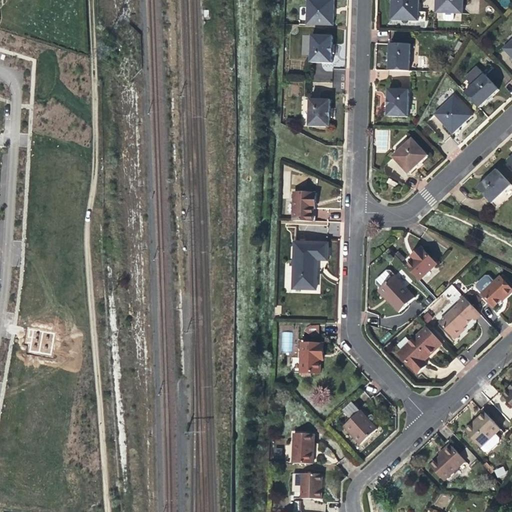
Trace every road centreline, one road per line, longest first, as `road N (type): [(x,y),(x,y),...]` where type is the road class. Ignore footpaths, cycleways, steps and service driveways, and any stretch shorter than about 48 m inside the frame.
road 1 (track): [(90,0),(96,171),(88,266),(105,511)]
road 2 (residential): [(0,71),(19,77),(0,318)]
road 3 (residential): [(425,419),(354,339),(355,211)]
road 4 (residential): [(355,211),(361,0)]
road 5 (residential): [(355,211),(407,207),(511,111)]
road 6 (residential): [(425,419),(362,476),(351,511)]
